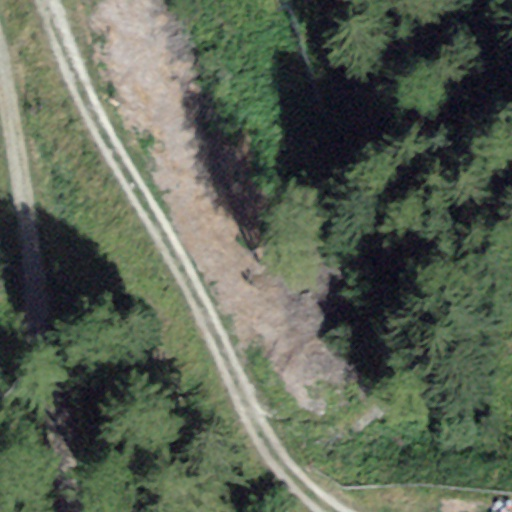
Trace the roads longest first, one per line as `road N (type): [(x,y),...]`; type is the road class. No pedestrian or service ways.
road 1 (track): [(336,511),(314,498),(147,211),(62,89),(26,0)]
road 2 (track): [(67,511),(0,108)]
